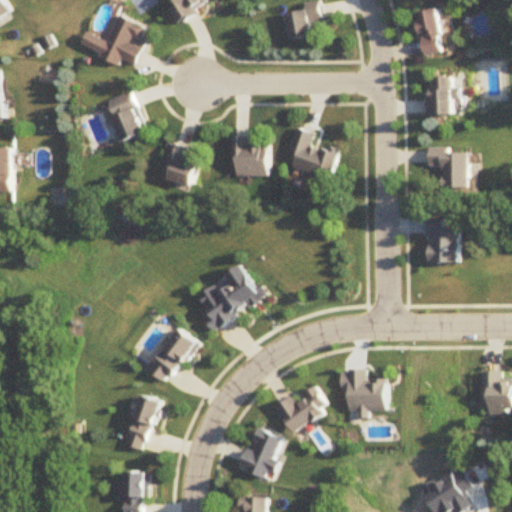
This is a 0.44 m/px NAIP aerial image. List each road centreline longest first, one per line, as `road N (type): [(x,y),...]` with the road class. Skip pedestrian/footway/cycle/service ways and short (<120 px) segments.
road 1 (residential): [(193,511),(208,426),(232,387),(285,343),(321,328),(379,320),(511,322)]
road 2 (residential): [(379,320),(382,83)]
road 3 (residential): [(382,83),(199,84)]
